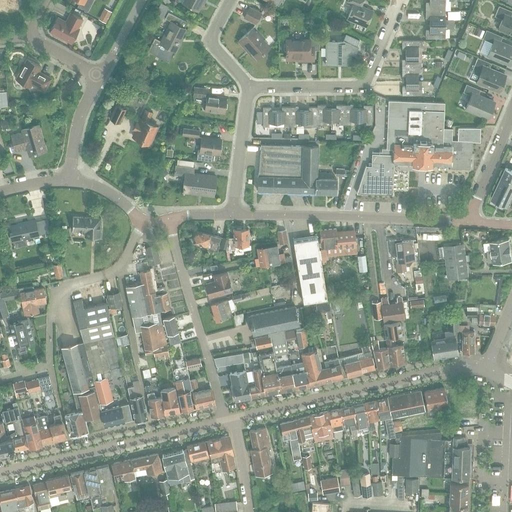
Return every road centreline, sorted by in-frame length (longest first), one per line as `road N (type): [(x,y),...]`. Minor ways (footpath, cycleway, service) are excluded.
road 1 (residential): [(487,365),(231,420)]
road 2 (residential): [(231,420),(0,473)]
road 3 (residential): [(464,222),(232,214)]
road 4 (residential): [(231,420),(166,220)]
road 5 (residential): [(248,87),(363,85),(399,0)]
road 6 (residential): [(139,220),(117,267),(56,289),(50,364)]
road 7 (residential): [(232,214),(248,87)]
road 8 (residential): [(464,222),(511,108)]
